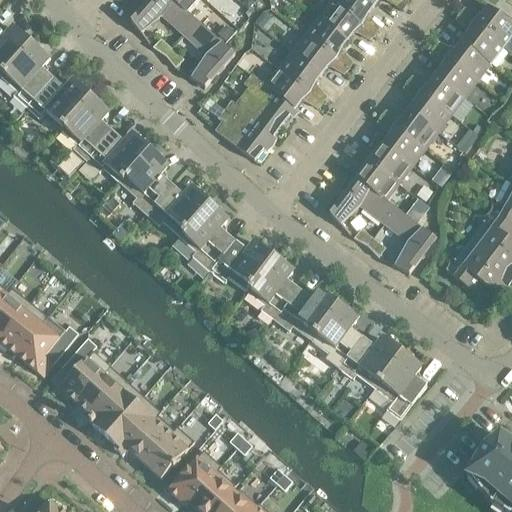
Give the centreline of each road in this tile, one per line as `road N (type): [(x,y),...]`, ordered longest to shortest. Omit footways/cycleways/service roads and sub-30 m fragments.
road 1 (residential): [(276,214),(75,32)]
road 2 (residential): [(490,376),(465,367),(276,214)]
road 3 (residential): [(276,214),(434,0)]
